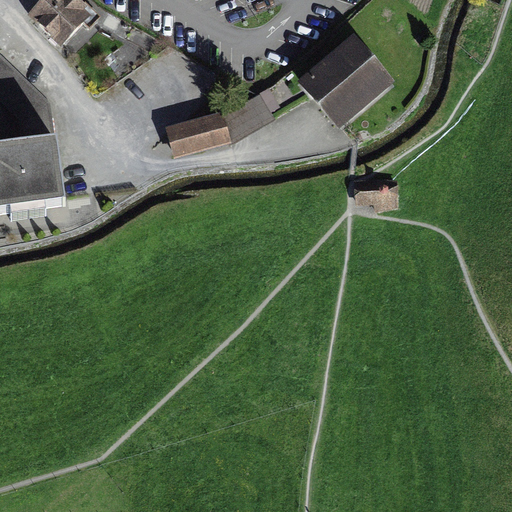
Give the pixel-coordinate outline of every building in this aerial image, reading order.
[(12,0),(23,10),(32,0),(12,0)] [(42,0),(27,17),(61,49),(91,17),(85,11),(88,8),(79,0),(42,0)] [(297,84),(338,131),(394,84),(354,36),(297,84)] [(51,103),(0,55),(0,101),(18,120),(22,143),(55,138),(51,103)] [(222,113),(165,128),(174,159),(233,146),(277,121),(260,97),(222,113)] [(0,210),(66,201),(56,138),(55,138),(22,143),(0,145),(0,210)] [(398,181),(354,182),(355,205),(375,204),(375,211),(399,211),(398,181)]
